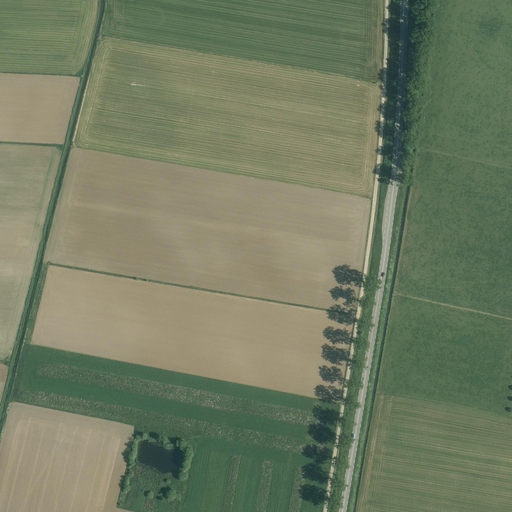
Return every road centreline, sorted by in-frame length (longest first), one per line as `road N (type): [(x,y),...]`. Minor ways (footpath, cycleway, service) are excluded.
road 1 (unclassified): [(324,511),(372,220),(386,0)]
road 2 (primary): [(342,511),(393,186),(403,0)]
